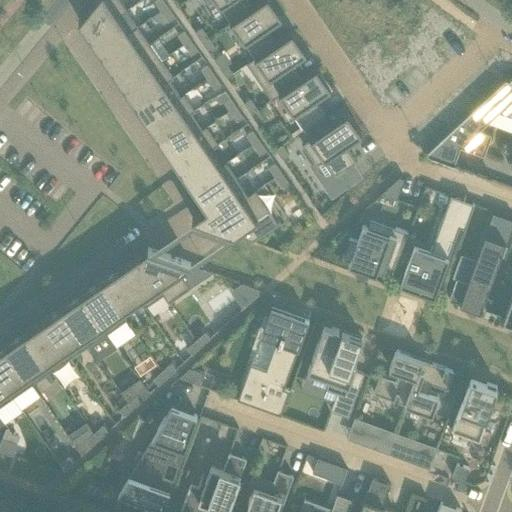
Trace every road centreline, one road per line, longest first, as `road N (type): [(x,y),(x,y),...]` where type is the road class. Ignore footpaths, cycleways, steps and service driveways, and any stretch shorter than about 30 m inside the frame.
road 1 (residential): [(484,511),(209,413)]
road 2 (residential): [(388,141),(292,0)]
road 3 (residential): [(388,141),(499,24)]
road 4 (residential): [(511,203),(403,164),(388,141)]
